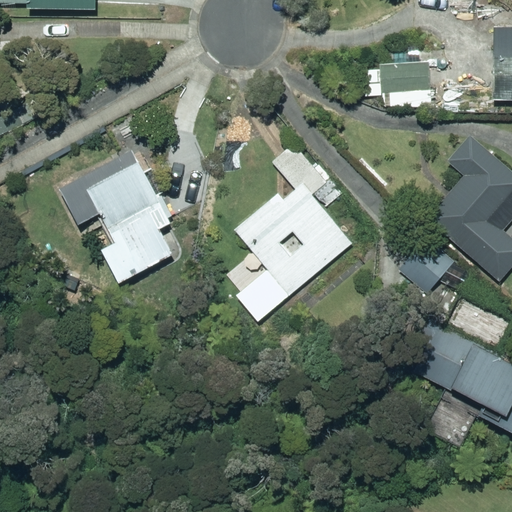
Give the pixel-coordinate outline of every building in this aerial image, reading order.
[(0,0),(0,6),(11,14),(91,16),(91,0),(0,0)] [(429,111),(427,67),(430,68),(429,49),(401,50),(402,67),(376,68),(375,73),(359,74),(360,101),(374,101),(375,112),(429,111)] [(511,52),(486,53),(486,106),(511,105),(511,52)] [(421,223),(461,258),(495,219),(506,229),(511,222),(511,177),(466,139),(443,166),(459,180),(421,223)] [(230,234),(249,257),(226,277),(240,294),(231,301),(254,327),(349,247),(321,213),(342,195),(318,166),(313,171),(292,146),(268,165),(293,193),(281,203),(275,197),(230,234)] [(161,202),(193,203),(193,160),(161,160),(161,202)] [(92,257),(110,291),(168,262),(154,235),(165,229),(133,168),(121,174),(115,162),(73,183),(107,249),(92,257)] [(396,273),(425,297),(453,263),(424,239),(396,273)] [(286,311),(290,315),(295,311),(291,306),(286,311)] [(511,445),(511,367),(426,325),(399,380),(474,417),(470,425),(511,445)]
